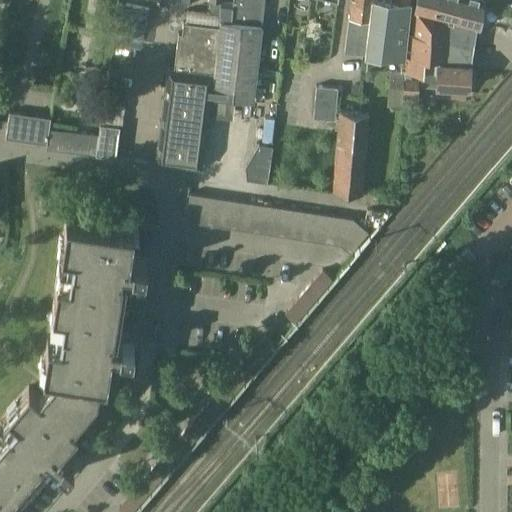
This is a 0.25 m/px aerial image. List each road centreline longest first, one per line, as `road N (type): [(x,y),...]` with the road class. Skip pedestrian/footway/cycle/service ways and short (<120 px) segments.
road 1 (residential): [(148,352),(173,173),(0,152)]
road 2 (residential): [(148,352),(131,428),(57,511)]
road 3 (residential): [(494,511),(503,351)]
